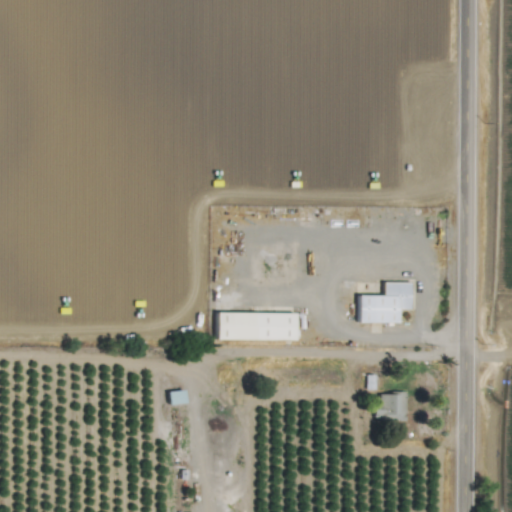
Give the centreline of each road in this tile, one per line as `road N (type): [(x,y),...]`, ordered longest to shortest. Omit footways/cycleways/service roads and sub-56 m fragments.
road 1 (tertiary): [(466,0),(462,511)]
road 2 (residential): [(202,361),(511,357)]
